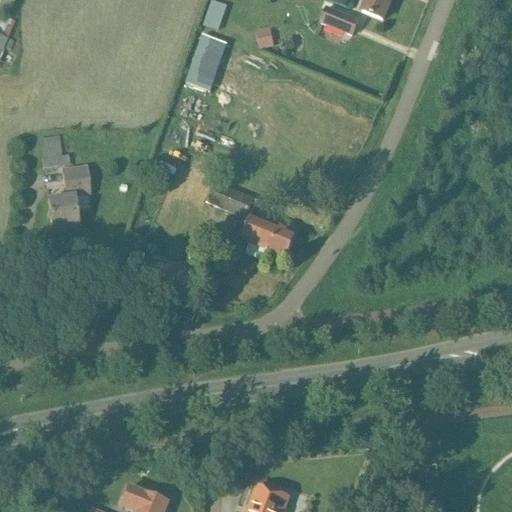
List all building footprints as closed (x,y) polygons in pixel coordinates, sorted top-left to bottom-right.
[(14,0),(0,0),(0,14),(8,18),(14,0)] [(391,0),(368,0),(362,14),(383,22),(391,0)] [(227,8),(213,3),(204,28),(218,33),(227,8)] [(359,23),(327,10),(321,25),(353,38),(359,23)] [(65,42),(52,71),(98,92),(99,88),(118,96),(137,52),(117,44),(116,47),(98,39),(92,54),(65,42)] [(61,159),(59,138),(39,141),(43,171),(69,168),(68,159),(61,159)] [(49,217),(47,217),(47,221),(50,220),(52,233),(77,230),(75,214),(88,213),(86,199),(89,199),(85,170),(62,173),(65,201),(47,203),(49,217)] [(254,202),(216,186),(208,205),(246,221),(254,202)] [(296,236),(251,218),(241,242),(286,260),(296,236)] [(438,480),(437,468),(418,470),(420,482),(438,480)] [(247,511),(284,511),(289,501),(257,488),(247,511)] [(127,491),(120,510),(126,511),(162,511),(165,506),(142,497),(127,491)]
